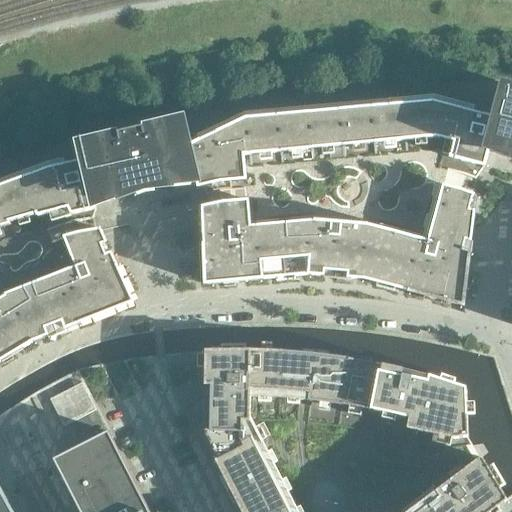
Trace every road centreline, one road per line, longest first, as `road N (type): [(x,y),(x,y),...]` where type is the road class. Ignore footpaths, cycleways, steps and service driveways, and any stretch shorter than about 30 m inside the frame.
road 1 (residential): [(482,332),(314,304),(156,311)]
road 2 (residential): [(129,397),(188,511)]
